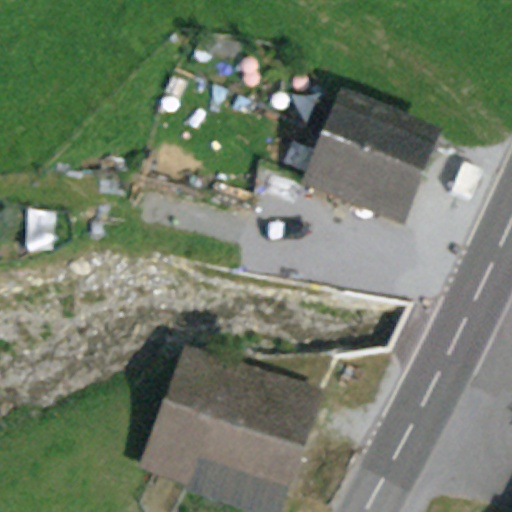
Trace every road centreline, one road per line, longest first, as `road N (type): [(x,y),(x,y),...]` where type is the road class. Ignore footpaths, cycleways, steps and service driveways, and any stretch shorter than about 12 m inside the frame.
road 1 (track): [(0,196),(159,209),(341,246)]
road 2 (primary): [(511,226),(361,511)]
